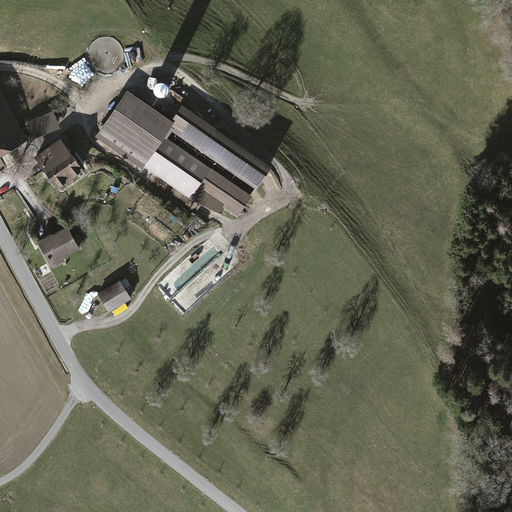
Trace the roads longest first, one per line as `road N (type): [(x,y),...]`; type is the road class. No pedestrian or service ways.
road 1 (track): [(57,336),(115,321),(136,308),(181,252),(289,195),(289,179),(181,74),(151,72),(83,99)]
road 2 (tertiary): [(83,382),(236,511)]
road 3 (unknown): [(230,226),(102,134),(87,114)]
road 4 (tertiary): [(0,229),(83,382)]
road 5 (residential): [(0,482),(40,449),(83,382)]
